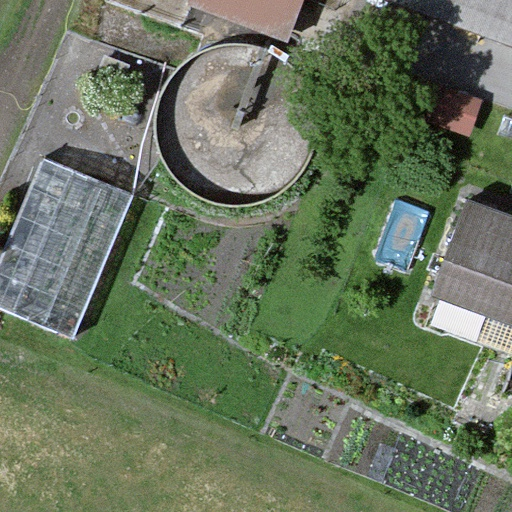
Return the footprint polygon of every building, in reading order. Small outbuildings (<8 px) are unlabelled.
[(192,0),(189,12),(271,40),(284,0),(192,0)] [(511,0),(398,0),(511,41),(511,0)] [(154,119),(158,146),(171,172),(193,191),(221,201),(250,201),(277,191),(299,171),(311,147),(315,120),(310,93),(296,70),(275,52),(249,43),(221,43),(196,52),(174,69),(160,92),(154,119)] [(427,119),(471,134),(482,102),(439,86),(427,119)] [(0,255),(0,306),(72,337),(132,195),(41,157),(0,255)] [(511,319),(511,362),(511,216),(466,199),(432,290),(511,319)]
